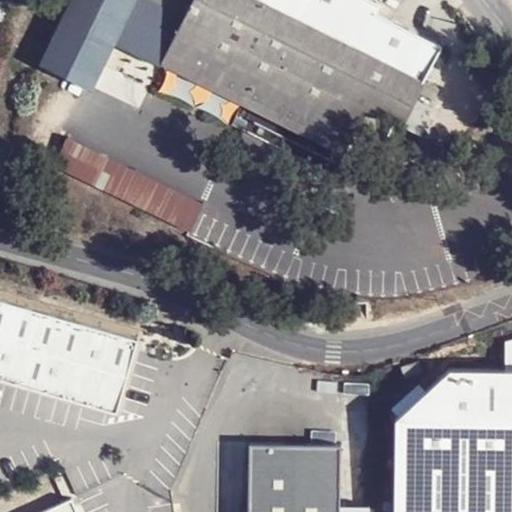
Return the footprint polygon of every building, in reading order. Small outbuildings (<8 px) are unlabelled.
[(91,85),(118,43),(139,1),(183,24),(162,67),(345,151),(364,111),(401,120),(415,97),(416,96),(418,89),(420,82),(423,78),(425,75),(443,40),(377,6),(379,0),(71,0),(40,59),(91,85)] [(139,1),(118,43),(162,67),(183,24),(139,1)] [(423,78),(418,89),(434,96),(439,85),(423,78)] [(437,108),(415,97),(401,120),(424,131),(437,108)] [(67,133),(55,161),(188,225),(202,197),(67,133)] [(0,293),(0,372),(118,404),(138,331),(0,293)] [(418,365),(400,371),(403,380),(421,375),(418,365)] [(511,511),(511,368),(447,368),(395,417),(394,511),(511,511)] [(342,443),(248,443),(247,511),(341,511),(342,505),(342,443)] [(72,511),(68,503),(48,511),(72,511)]
